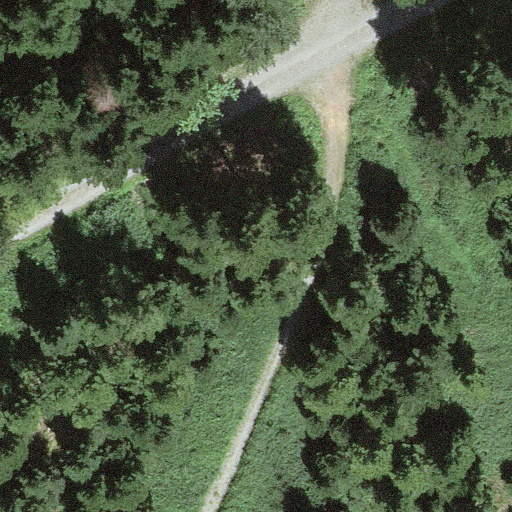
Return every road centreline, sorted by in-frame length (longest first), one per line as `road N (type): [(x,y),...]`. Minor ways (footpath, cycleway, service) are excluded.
road 1 (track): [(213,511),(281,385),(331,234),(345,0)]
road 2 (track): [(0,234),(421,0)]
